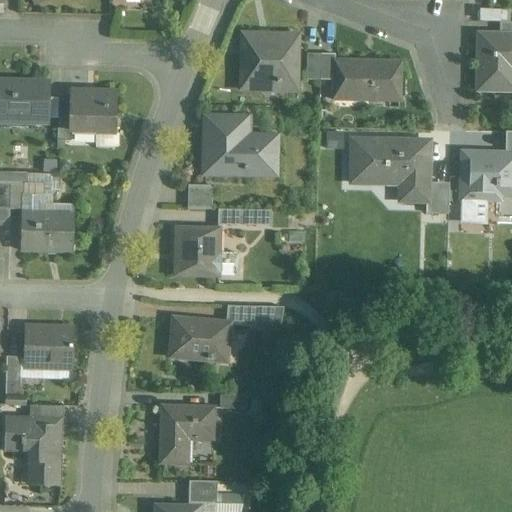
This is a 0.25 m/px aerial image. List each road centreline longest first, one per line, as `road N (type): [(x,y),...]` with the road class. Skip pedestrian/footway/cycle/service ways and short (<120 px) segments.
road 1 (residential): [(115,296),(188,69)]
road 2 (residential): [(92,511),(115,296)]
road 3 (residential): [(188,69),(71,60),(49,35),(0,34)]
road 4 (residential): [(329,0),(429,47),(445,96)]
